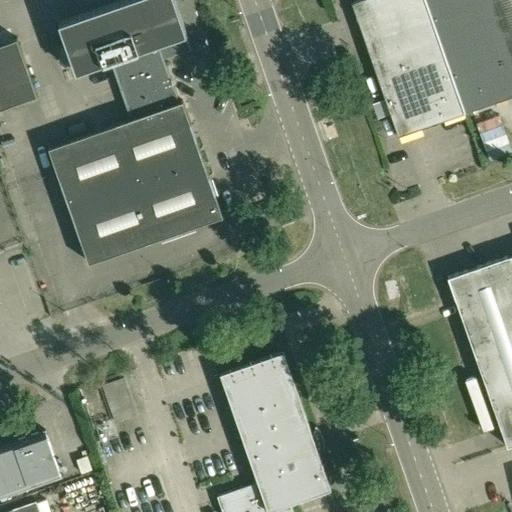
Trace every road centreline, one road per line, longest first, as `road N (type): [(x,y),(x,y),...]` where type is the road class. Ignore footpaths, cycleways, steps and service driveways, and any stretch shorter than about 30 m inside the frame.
road 1 (unclassified): [(0,379),(342,259)]
road 2 (tertiary): [(342,259),(252,0)]
road 3 (tertiary): [(433,511),(342,259)]
road 4 (unclassified): [(342,259),(511,201)]
